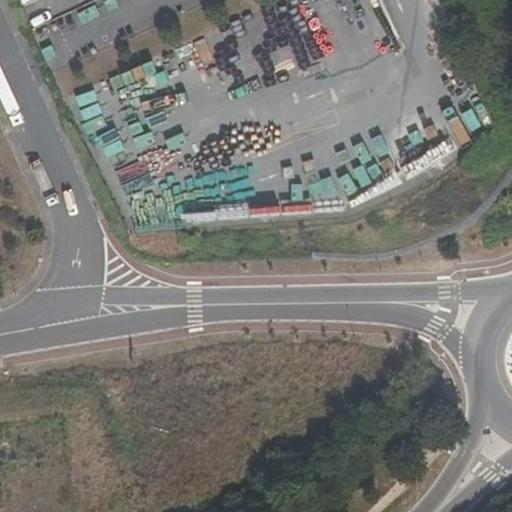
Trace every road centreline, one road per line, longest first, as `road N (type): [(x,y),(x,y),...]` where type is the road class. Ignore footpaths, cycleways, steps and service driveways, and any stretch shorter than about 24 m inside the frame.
road 1 (unknown): [(409,0),(433,63),(433,105),(428,118),(403,132),(322,153),(214,106)]
road 2 (unclassified): [(383,303),(231,303),(70,319)]
road 3 (unclassified): [(0,46),(58,168),(75,263),(70,319)]
road 4 (unclassified): [(511,290),(383,303)]
road 5 (tertiary): [(489,394),(440,507)]
